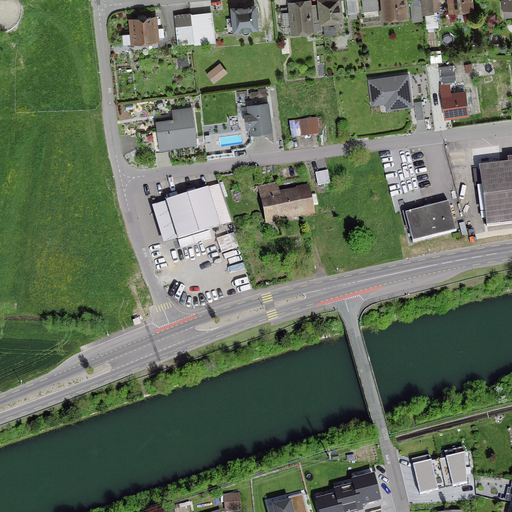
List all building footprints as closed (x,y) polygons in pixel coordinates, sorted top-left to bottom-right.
[(320,0),(321,0),(318,0),(318,4),(320,22),(330,21),(332,23),(336,23),(338,20),(340,20),(337,0),(320,0)] [(355,12),(353,0),(345,0),(347,13),(355,12)] [(402,0),(381,0),(383,18),(404,15),(402,0)] [(411,0),(412,4),(411,4),(412,19),(420,18),(417,0),(411,0)] [(420,0),(422,15),(431,14),(429,0),(420,0)] [(469,0),(448,0),(449,11),(470,9),(469,0)] [(511,0),(502,0),(504,16),(511,15),(511,0)] [(308,1),(289,3),(292,33),(304,31),(303,28),(310,27),(310,24),(320,23),(320,22),(318,4),(308,5),(308,1)] [(234,30),(255,27),(253,7),(231,9),(234,30)] [(189,14),(190,15),(191,24),(194,23),(195,30),(206,28),(209,26),(207,12),(189,14)] [(174,17),(177,45),(193,43),(191,24),(190,15),(174,17)] [(129,20),(131,43),(166,40),(164,16),(129,20)] [(464,66),(465,75),(492,71),(491,62),(464,66)] [(407,77),(368,82),(371,107),(385,105),(386,110),(411,107),(407,77)] [(440,85),(444,118),(466,115),(463,92),(449,94),(447,84),(440,85)] [(251,133),(270,131),(266,104),(247,106),(248,115),(244,115),(245,125),(250,124),(251,133)] [(423,120),(421,104),(414,105),(416,121),(423,120)] [(156,132),(162,137),(164,148),(180,146),(179,140),(194,138),(190,108),(174,111),(175,121),(172,121),(172,119),(169,119),(170,121),(155,122),(156,132)] [(315,119),(289,123),(291,138),(317,134),(315,119)] [(511,162),(478,167),(485,227),(511,223),(511,162)] [(276,186),(258,190),(264,222),(313,212),(308,192),(297,194),(297,193),(278,196),(276,186)] [(204,194),(150,210),(161,246),(215,230),(204,194)] [(448,202),(404,214),(411,243),(455,231),(448,202)] [(238,494),(223,496),(224,511),(239,509),(238,494)]
